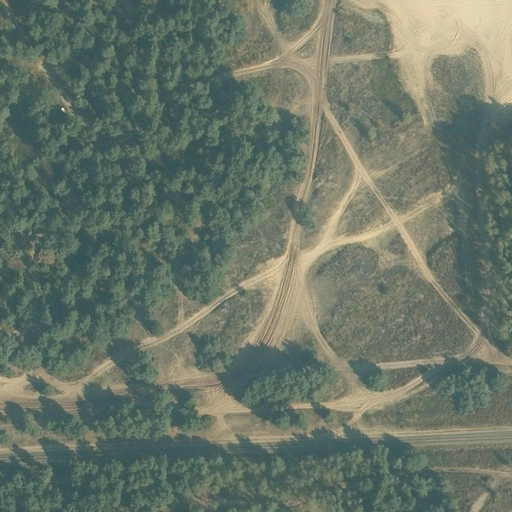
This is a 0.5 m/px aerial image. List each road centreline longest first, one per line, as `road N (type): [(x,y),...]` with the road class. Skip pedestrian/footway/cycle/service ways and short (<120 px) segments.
road 1 (track): [(0,406),(348,367),(511,361)]
road 2 (track): [(240,380),(271,331),(293,250),(334,0)]
road 3 (track): [(122,393),(153,406),(218,411),(357,405),(400,395),(447,361)]
road 4 (track): [(197,504),(281,508),(399,474),(511,472)]
road 5 (track): [(293,250),(312,324),(348,367),(355,433)]
